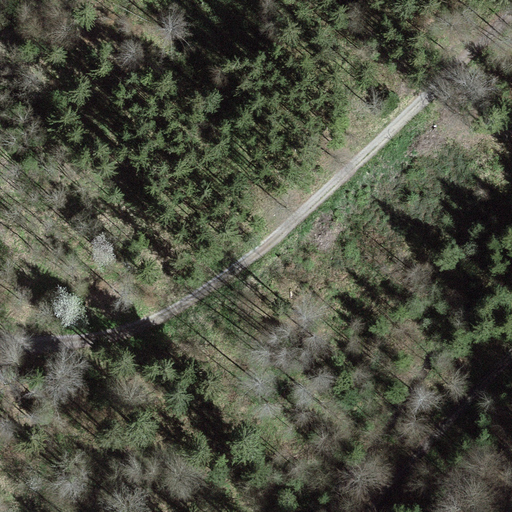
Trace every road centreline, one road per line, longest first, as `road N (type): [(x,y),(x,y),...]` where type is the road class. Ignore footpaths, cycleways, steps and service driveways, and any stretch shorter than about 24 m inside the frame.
road 1 (track): [(511,13),(281,231),(188,301),(109,335),(52,345),(0,342)]
road 2 (track): [(367,511),(511,355)]
